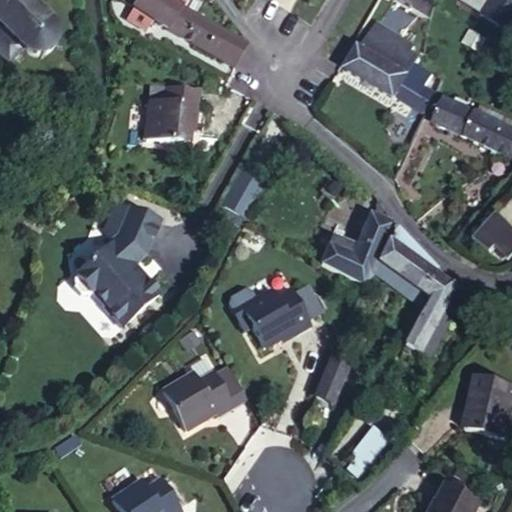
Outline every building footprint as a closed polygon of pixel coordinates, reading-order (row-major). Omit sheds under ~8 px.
[(0,0),(0,58),(7,66),(21,52),(22,53),(27,56),(34,57),(39,58),(42,57),(46,54),(51,51),(54,45),(55,41),(54,35),(52,30),(51,26),(25,0),(0,0)] [(177,0),(139,0),(127,20),(146,32),(153,22),(168,32),(235,69),(246,45),(175,5),(177,0)] [(511,0),(487,0),(479,14),(511,33),(511,0)] [(360,52),(359,51),(346,73),(395,101),(396,99),(424,114),(432,94),(424,89),(432,76),(416,66),(419,60),(410,53),(414,47),(376,24),(360,52)] [(147,102),(161,104),(162,89),(149,88),(147,102)] [(194,128),(197,92),(162,89),(161,104),(147,102),(144,143),(188,147),(189,128),(194,128)] [(434,126),(466,139),(476,113),(445,102),(434,126)] [(511,121),(489,110),(480,107),(477,114),(511,130),(511,121)] [(476,113),(466,139),(511,159),(511,130),(477,114),(476,113)] [(237,213),(247,189),(233,182),(223,206),(237,213)] [(160,217),(129,203),(117,230),(110,235),(112,237),(71,270),(70,280),(77,288),(86,289),(89,287),(117,322),(157,290),(145,275),(139,275),(127,260),(140,249),(143,251),(160,217)] [(369,277),(392,225),(370,217),(356,249),(332,239),(321,266),(363,286),(368,277),(369,277)] [(510,264),(511,261),(511,227),(501,218),(481,241),(510,264)] [(444,308),(445,305),(450,285),(434,274),(436,271),(394,230),(378,265),(402,281),(426,297),(431,300),(444,308)] [(373,277),(396,291),(402,281),(378,265),(373,277)] [(420,306),(426,297),(402,281),(396,291),(420,306)] [(306,321),(315,316),(301,292),(292,297),(306,321)] [(310,328),(306,321),(292,297),(290,293),(276,301),(271,293),(240,311),(246,322),(262,350),(292,333),(294,337),(310,328)] [(439,321),(444,308),(431,300),(425,312),(405,347),(420,355),(439,321)] [(445,305),(444,308),(439,321),(420,355),(425,357),(428,359),(455,310),(445,305)] [(246,322),(240,311),(231,316),(237,327),(246,322)] [(332,405),(349,366),(331,359),(314,397),(332,405)] [(197,383),(211,374),(202,360),(189,369),(192,375),(197,383)] [(214,379),(211,374),(197,383),(192,375),(161,394),(185,432),(215,414),(217,418),(245,401),(228,371),(214,379)] [(511,405),(506,405),(510,388),(476,380),(464,432),(508,443),(511,424),(511,405)] [(358,477),(381,436),(372,429),(352,455),(356,458),(347,469),(358,477)] [(360,479),(389,442),(381,436),(358,477),(360,479)] [(180,511),(159,481),(145,490),(140,482),(110,503),(116,511),(180,511)] [(471,511),(476,503),(443,485),(428,511),(471,511)]
